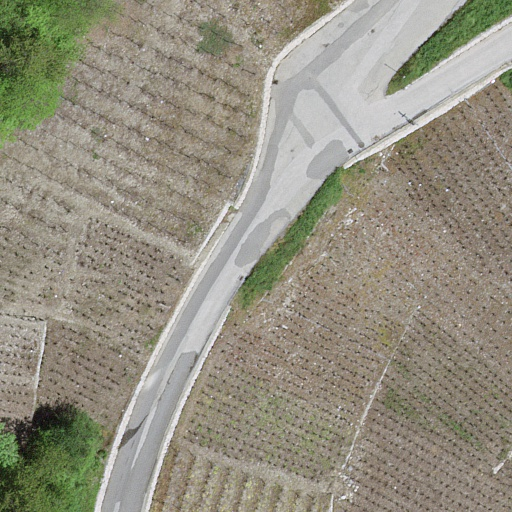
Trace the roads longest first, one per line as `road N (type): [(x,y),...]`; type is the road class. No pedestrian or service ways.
road 1 (unclassified): [(107,511),(148,399),(184,329),(283,185),(511,46)]
road 2 (track): [(326,154),(356,67),(416,0)]
